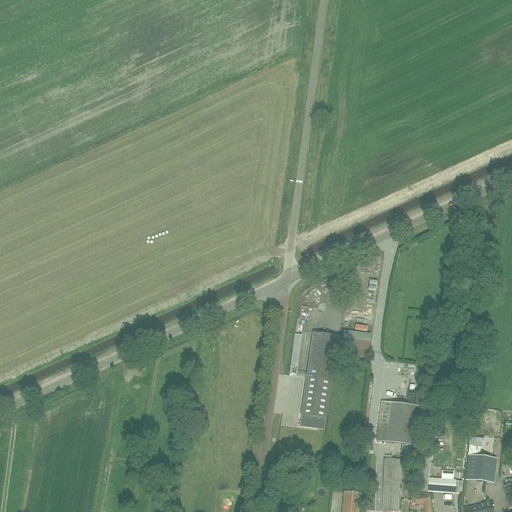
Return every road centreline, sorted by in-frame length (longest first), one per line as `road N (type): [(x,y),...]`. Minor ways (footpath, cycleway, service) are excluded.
road 1 (unclassified): [(0,411),(285,280)]
road 2 (unclassified): [(285,280),(322,0)]
road 3 (unclassified): [(285,280),(511,177)]
road 4 (unclassified): [(256,511),(285,280)]
